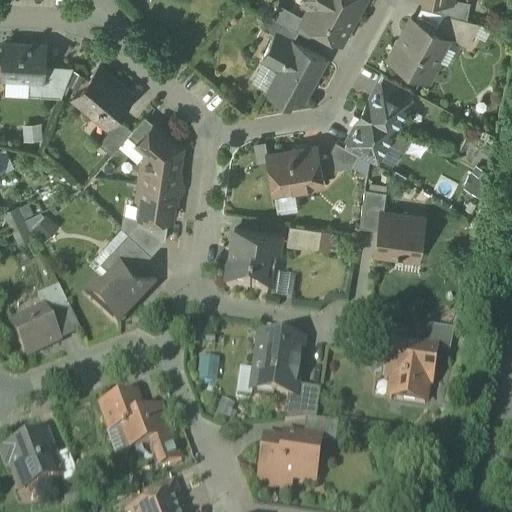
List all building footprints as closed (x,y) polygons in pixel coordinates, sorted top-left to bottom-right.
[(315,0),(303,22),(341,43),(364,0),(315,0)] [(481,25),(445,15),(438,28),(468,45),(466,49),(467,50),(481,25)] [(298,33),(270,18),(263,30),(275,37),(276,35),(293,43),(298,33)] [(444,37),(412,20),(389,60),(429,82),(439,62),(433,58),(444,37)] [(293,43),(276,35),(275,37),(262,60),(279,69),(266,92),(289,104),(294,96),(303,102),(325,61),(293,43)] [(44,46),(4,43),(2,77),(41,80),(42,80),(43,66),(44,46)] [(73,68),(43,66),(42,80),(41,80),(40,96),(61,97),(73,68)] [(133,96),(99,67),(73,98),(94,115),(98,111),(111,122),(133,96)] [(415,94),(383,77),(364,112),(395,130),(415,94)] [(395,130),(364,112),(345,148),(359,156),(376,165),(395,130)] [(100,144),(114,152),(127,130),(112,122),(100,144)] [(171,139),(158,128),(141,147),(147,152),(145,164),(142,164),(139,183),(175,189),(179,157),(169,155),(171,139)] [(345,148),(337,144),(328,157),(318,159),(321,174),(352,168),(359,156),(345,148)] [(316,148),(268,156),(274,193),(323,185),(321,174),(318,159),(316,148)] [(175,189),(139,183),(136,203),(139,204),(137,223),(167,227),(168,220),(170,220),(175,189)] [(386,194),(365,191),(360,228),(378,231),(381,232),(382,225),(379,225),(381,214),(383,214),(386,194)] [(20,205),(5,209),(15,242),(30,238),(20,205)] [(383,214),(381,214),(379,225),(382,225),(381,232),(378,231),(375,253),(396,256),(396,258),(401,259),(402,251),(417,253),(423,221),(383,214)] [(167,227),(137,223),(128,233),(151,254),(165,239),(167,227)] [(321,231),(289,226),(287,246),(318,251),(321,231)] [(282,237),(234,230),(226,290),(250,293),(250,292),(270,294),(270,293),(266,293),(271,255),(279,256),(282,237)] [(151,254),(128,233),(111,251),(119,259),(120,258),(135,272),(151,254)] [(119,259),(85,296),(117,326),(153,288),(135,272),(120,258),(119,259)] [(37,300),(43,312),(45,310),(51,323),(70,314),(58,289),(37,300)] [(43,312),(12,326),(28,361),(62,345),(51,323),(45,310),(43,312)] [(449,331),(419,327),(416,348),(437,351),(437,353),(445,354),(449,331)] [(301,346),(259,340),(252,395),(288,400),(294,401),(295,390),(301,346)] [(416,348),(391,345),(386,380),(393,381),(390,401),(426,406),(429,387),(432,387),(437,353),(437,351),(416,348)] [(199,360),(199,384),(218,384),(217,360),(199,360)] [(320,393),(295,390),(294,401),(288,400),(285,425),(306,422),(308,422),(316,423),(320,393)] [(142,416),(134,396),(101,409),(111,435),(108,436),(116,458),(151,445),(153,451),(174,443),(167,426),(156,430),(150,413),(142,416)] [(316,423),(308,422),(306,422),(304,441),(320,444),(320,445),(335,447),(338,426),(316,423)] [(46,435),(5,451),(5,453),(1,455),(6,469),(17,464),(28,493),(61,480),(64,487),(78,481),(68,455),(55,460),(46,435)] [(304,441),(297,440),(296,446),(265,442),(259,485),(289,490),(290,481),(309,484),(312,466),(317,467),(320,445),(320,444),(304,441)] [(174,443),(153,451),(160,470),(181,462),(174,443)] [(174,485),(145,496),(149,507),(135,511),(178,511),(180,511),(182,505),(174,485)]
